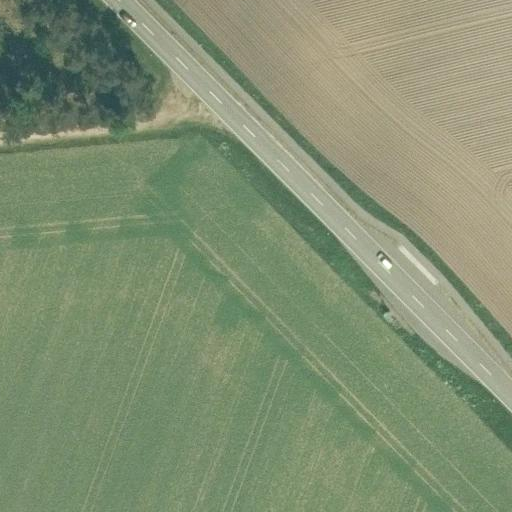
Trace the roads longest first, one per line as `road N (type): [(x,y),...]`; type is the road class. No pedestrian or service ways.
road 1 (secondary): [(511,392),(116,0)]
road 2 (track): [(230,115),(0,143)]
